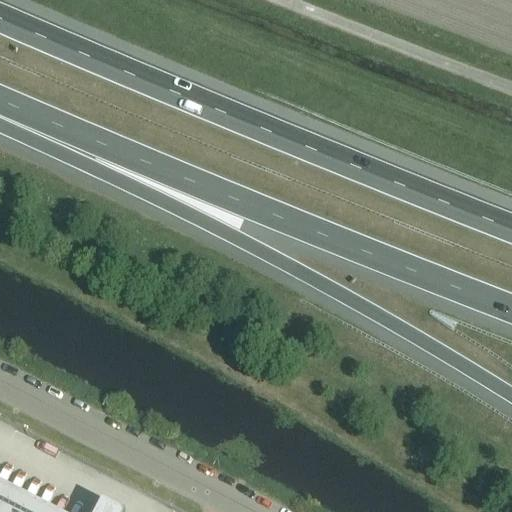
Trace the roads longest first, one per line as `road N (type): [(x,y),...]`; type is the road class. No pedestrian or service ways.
road 1 (motorway): [(0,104),(511,397)]
road 2 (motorway): [(511,231),(0,18)]
road 3 (motorway): [(0,102),(511,306)]
road 4 (unclassified): [(251,511),(0,382)]
road 5 (unclassified): [(511,92),(268,0)]
